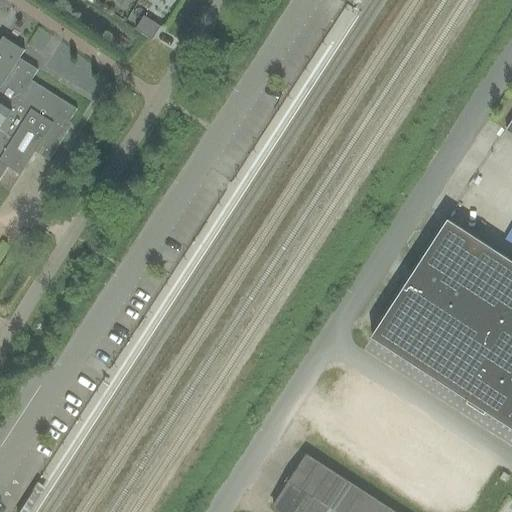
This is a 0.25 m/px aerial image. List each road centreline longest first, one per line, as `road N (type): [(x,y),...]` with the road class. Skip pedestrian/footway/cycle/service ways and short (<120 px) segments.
road 1 (unclassified): [(0,471),(305,0)]
road 2 (unclassified): [(511,67),(224,511)]
road 3 (residential): [(0,352),(223,0)]
